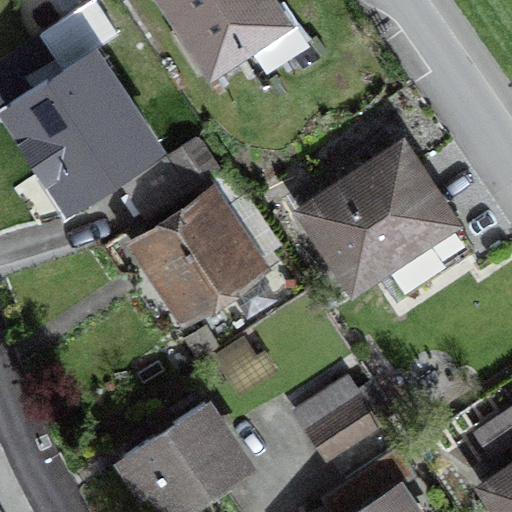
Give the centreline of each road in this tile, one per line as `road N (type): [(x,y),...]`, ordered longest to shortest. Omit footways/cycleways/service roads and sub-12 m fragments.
road 1 (residential): [(511,161),(386,0)]
road 2 (residential): [(0,375),(60,511)]
